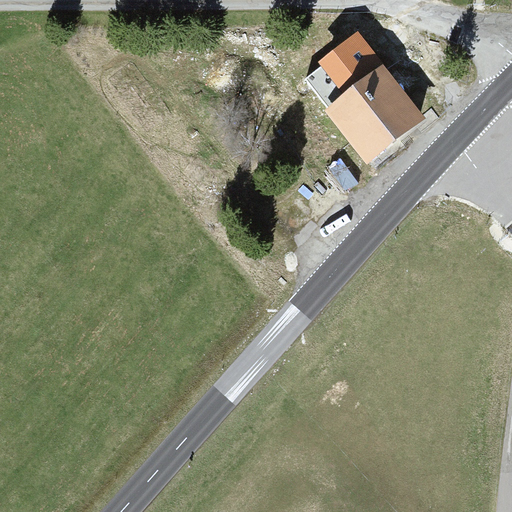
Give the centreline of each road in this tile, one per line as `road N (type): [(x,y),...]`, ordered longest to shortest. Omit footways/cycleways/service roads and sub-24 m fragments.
road 1 (secondary): [(476,116),(120,511)]
road 2 (unclassified): [(511,53),(413,10),(357,0)]
